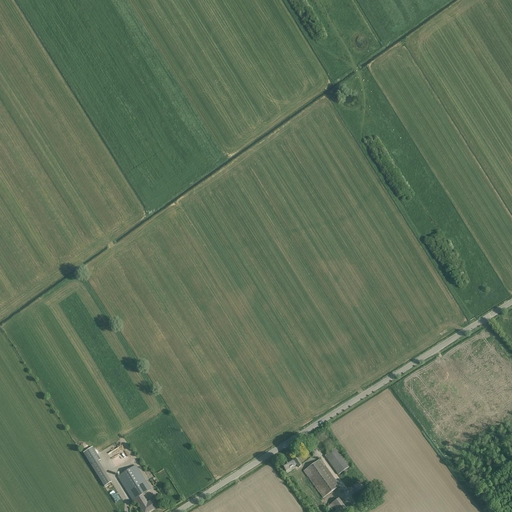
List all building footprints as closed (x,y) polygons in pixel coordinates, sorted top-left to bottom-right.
[(110,447),(111,449),(107,451),(110,457),(126,449),(123,444),(118,447),(116,443),(110,447)] [(84,453),(91,466),(98,462),(101,460),(93,448),(84,453)] [(350,467),(336,448),(325,456),(339,475),(350,467)] [(293,462),(291,458),(281,464),(286,471),(297,464),(299,468),(302,466),(297,458),(294,460),(295,461),(293,462)] [(339,486),(320,459),(304,471),(323,498),(339,486)] [(147,485),(136,466),(118,477),(130,497),(133,501),(137,498),(139,501),(137,503),(142,511),(148,511),(160,505),(156,498),(152,500),(153,502),(147,506),(142,499),(144,498),(142,495),(150,490),(147,485)] [(347,511),(339,499),(329,506),(332,511),(347,511)]
